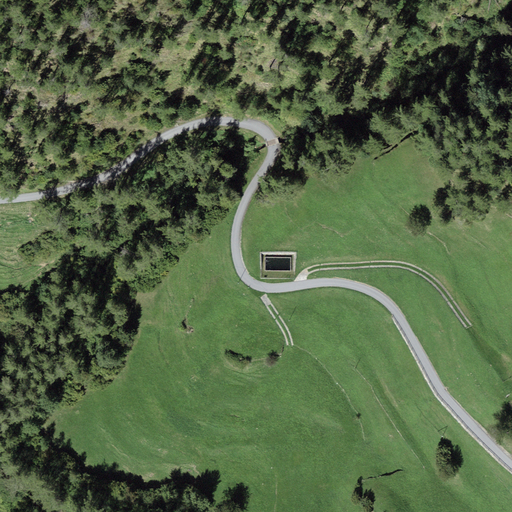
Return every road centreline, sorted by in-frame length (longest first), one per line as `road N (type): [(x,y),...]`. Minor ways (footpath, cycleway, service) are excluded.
road 1 (unclassified): [(414,341),(383,298),(349,284),(270,288),(245,276),(235,227),(272,153),(259,126),(195,124),(110,177),(0,200)]
road 2 (track): [(409,466),(335,359),(291,345),(261,287)]
road 3 (track): [(300,286),(318,267),(394,264),(432,279),(469,325)]
road 4 (unclassified): [(414,341),(439,389),(511,464)]
